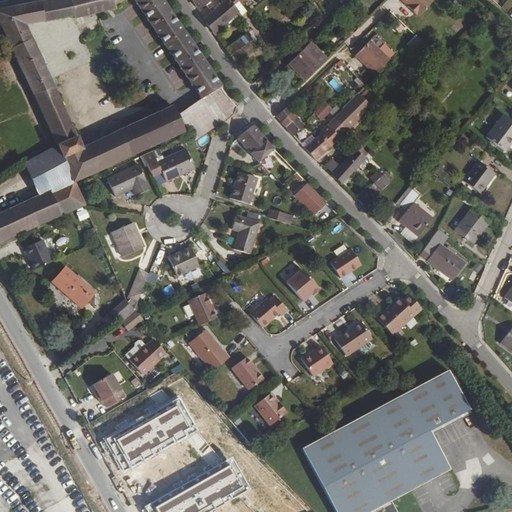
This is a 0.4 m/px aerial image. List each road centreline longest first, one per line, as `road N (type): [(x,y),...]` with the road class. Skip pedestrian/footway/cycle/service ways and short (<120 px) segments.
road 1 (tertiary): [(117,511),(0,303)]
road 2 (unclassified): [(254,110),(403,266)]
road 3 (unknown): [(271,128),(395,5)]
road 4 (residential): [(403,266),(272,355)]
road 5 (unclassified): [(181,0),(254,110)]
road 6 (residential): [(191,212),(224,143),(254,110)]
